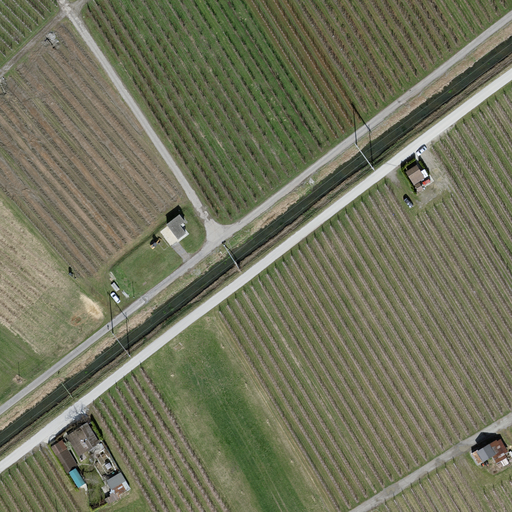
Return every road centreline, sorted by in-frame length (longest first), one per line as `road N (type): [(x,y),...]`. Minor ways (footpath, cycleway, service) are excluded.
road 1 (track): [(58,0),(222,243)]
road 2 (track): [(511,419),(355,511)]
